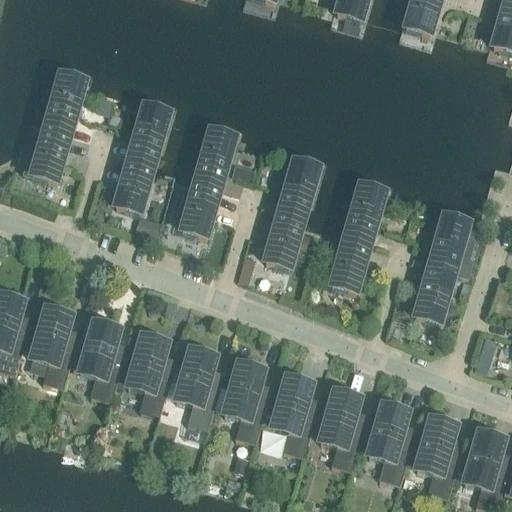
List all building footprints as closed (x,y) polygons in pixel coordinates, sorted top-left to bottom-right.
[(276,0),(250,0),(250,3),(274,10),(276,0)] [(369,0),(343,0),(337,22),(361,29),(369,0)] [(442,0),(416,0),(406,36),(430,43),(442,0)] [(511,5),(508,4),(493,54),(511,58),(511,5)] [(47,134),(71,141),(85,91),(61,84),(47,134)] [(145,115),(130,165),(155,171),(169,122),(145,115)] [(71,141),(47,134),(32,184),(56,190),(71,141)] [(235,146),(211,139),(196,189),(221,196),(235,146)] [(155,171),(130,165),(116,214),(140,221),(155,171)] [(294,170),(280,220),(304,227),(319,177),(294,170)] [(182,239),(206,246),(221,196),(196,189),(182,239)] [(361,194),(346,244),(370,251),(385,201),(361,194)] [(304,227),(280,220),(266,270),(290,277),(304,227)] [(430,275),(454,282),(468,232),(444,225),(430,275)] [(370,251),(346,244),(332,294),(356,301),(370,251)] [(454,282),(430,275),(416,325),(440,332),(454,282)] [(0,377),(15,382),(32,325),(20,321),(23,311),(0,304),(0,377)] [(32,367),(48,372),(43,390),(63,396),(80,338),(68,335),(71,325),(46,318),(32,367)] [(91,404),(111,410),(128,352),(116,349),(119,338),(94,331),(80,381),(96,386),(91,404)] [(139,418),(159,424),(176,366),(165,363),(168,352),(143,345),(128,395),(144,399),(139,418)] [(192,413),(187,431),(208,437),(224,380),(213,376),(216,366),(191,359),(176,409),(192,413)] [(235,445),(256,451),(272,393),(261,390),(264,380),(239,373),(225,422),(240,427),(235,445)] [(283,459),(304,465),(320,407),(309,404),(312,393),(287,386),(273,436),(289,441),(283,459)] [(337,454),(331,473),(352,479),(368,421),(357,418),(360,407),(335,400),(321,450),(337,454)] [(379,487),(400,492),(416,435),(405,431),(408,421),(383,414),(369,464),(385,468),(379,487)] [(417,477),(433,482),(428,500),(448,506),(464,448),(453,445),(456,435),(431,428),(417,477)] [(476,511),(498,511),(511,463),(511,461),(501,459),(504,448),(479,441),(465,491),(481,496),(476,511)]
